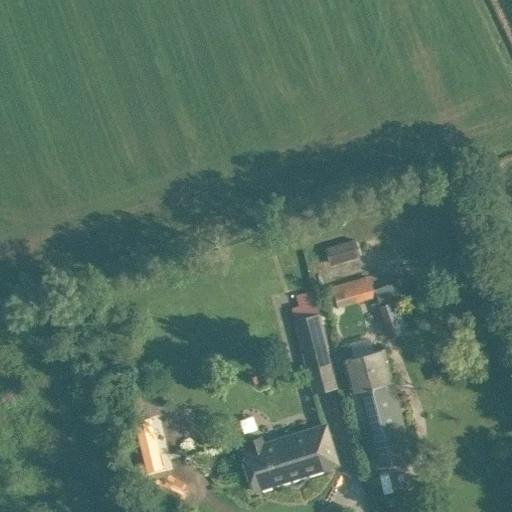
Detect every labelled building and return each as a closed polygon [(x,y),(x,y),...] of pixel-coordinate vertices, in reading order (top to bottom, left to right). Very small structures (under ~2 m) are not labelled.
[(351,239),(329,246),(334,264),(357,257),(351,239)] [(347,284),(332,288),(338,308),(352,304),(347,284)] [(376,289),(390,339),(406,334),(392,285),(376,289)] [(289,305),(293,320),(319,313),(312,288),(296,292),(299,302),(289,305)] [(319,313),(293,320),(313,394),(339,387),(319,313)] [(384,347),(343,358),(366,448),(371,468),(412,457),(408,438),(384,347)] [(135,425),(144,460),(159,456),(150,421),(135,425)] [(254,490),(339,464),(327,423),(263,443),(261,436),(248,440),(250,447),(242,449),(254,490)] [(159,456),(144,460),(147,472),(162,468),(159,456)]
